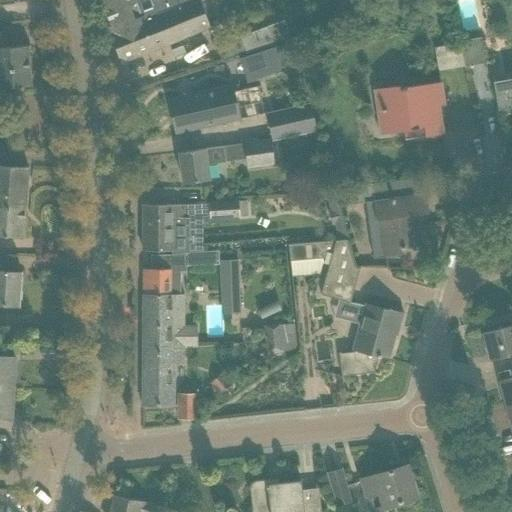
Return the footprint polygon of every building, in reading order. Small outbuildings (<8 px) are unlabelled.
[(97,0),(107,27),(120,63),(210,30),(199,0),(97,0)] [(217,46),(222,61),(247,51),(248,54),(274,45),(291,39),(284,21),(267,28),(217,46)] [(0,32),(0,88),(11,87),(31,86),(28,46),(6,48),(4,32),(0,32)] [(460,42),(464,67),(485,64),(481,39),(460,42)] [(286,43),(240,58),(247,82),(293,67),(286,43)] [(183,46),(171,50),(174,57),(185,53),(183,46)] [(314,65),(314,70),(318,74),(323,74),(327,71),(327,65),(324,62),(318,61),(314,65)] [(511,79),(493,83),(494,90),(498,109),(510,107),(511,116),(511,79)] [(374,90),(377,110),(381,134),(415,129),(416,137),(443,133),(439,105),(444,105),(441,84),(401,90),(400,86),(374,90)] [(187,95),(167,99),(175,134),(240,119),(234,92),(232,85),(187,95)] [(311,104),(267,113),(272,138),(316,129),(311,104)] [(244,143),(246,159),(247,168),(274,164),(271,139),(244,143)] [(209,180),(207,164),(225,162),(223,146),(178,152),(183,184),(209,180)] [(0,236),(3,237),(23,238),(28,167),(0,165),(0,236)] [(334,192),(326,192),(331,212),(329,213),(333,227),(335,226),(339,239),(346,238),(334,192)] [(417,215),(428,213),(425,192),(373,200),(373,203),(365,204),(370,238),(382,237),(385,257),(401,254),(401,249),(421,246),(417,215)] [(209,202),(210,219),(239,218),(238,201),(209,202)] [(185,205),(143,205),(143,254),(172,254),(189,253),(189,217),(185,217),(185,205)] [(329,265),(321,295),(340,300),(350,303),(351,303),(359,269),(355,268),(346,240),(336,241),(329,265)] [(323,263),(329,265),(336,241),(289,245),(291,266),(323,263)] [(237,260),(224,261),(224,273),(237,272),(237,260)] [(180,294),(180,274),(170,274),(170,269),(163,269),(143,269),(143,294),(170,294),(180,294)] [(0,304),(18,306),(20,273),(0,271),(0,304)] [(170,294),(143,294),(142,406),(174,406),(174,363),(184,363),(184,347),(197,347),(197,327),(184,327),(184,294),(180,294),(170,294)] [(229,299),(223,299),(224,308),(230,307),(240,307),(240,298),(229,299)] [(388,312),(365,306),(362,318),(354,349),(355,349),(354,352),(338,354),(341,377),(374,372),(378,357),(380,358),(380,356),(389,358),(399,326),(400,326),(404,314),(389,310),(388,312)] [(511,326),(483,334),(484,340),(483,341),(485,352),(487,352),(489,359),(511,353),(511,326)] [(281,355),(279,329),(265,330),(267,356),(281,355)] [(0,386),(13,388),(15,358),(0,356),(0,386)] [(211,383),(220,393),(223,391),(228,397),(234,391),(229,386),(231,385),(221,374),(211,383)] [(511,404),(511,378),(499,381),(501,389),(500,389),(503,401),(504,400),(506,406),(511,404)] [(13,388),(0,386),(0,416),(11,418),(13,388)] [(178,419),(195,419),(196,395),(178,395),(178,419)] [(361,479),(366,497),(380,492),(384,508),(417,498),(406,465),(361,479)] [(326,473),(336,506),(352,501),(342,469),(326,473)] [(250,488),(250,489),(250,490),(251,511),(321,511),(321,508),(321,505),(304,507),(302,490),(301,481),(271,484),(270,479),(256,481),(255,481),(254,482),(253,482),(253,483),(252,483),(252,484),(251,484),(251,485),(250,485),(250,486),(250,487),(250,488)] [(111,511),(162,511),(164,506),(146,503),(146,502),(115,495),(111,511)]
